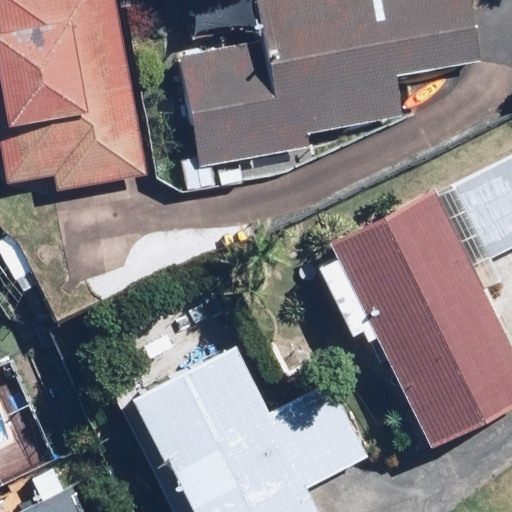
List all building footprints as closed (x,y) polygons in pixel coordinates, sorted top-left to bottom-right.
[(0,0),(0,113),(10,180),(58,173),(60,184),(143,171),(115,0),(0,0)] [(478,62),(469,0),(260,0),(267,42),(179,55),(195,164),(311,147),(309,136),(406,122),(399,74),(478,62)] [(511,144),(433,186),(476,268),(511,248),(511,144)] [(511,405),(511,337),(433,186),(331,239),(438,444),(511,405)] [(324,511),(310,485),(369,454),(328,378),(270,408),(235,342),(124,400),(182,511),(324,511)] [(0,511),(82,511),(46,432),(0,452),(0,511)]
